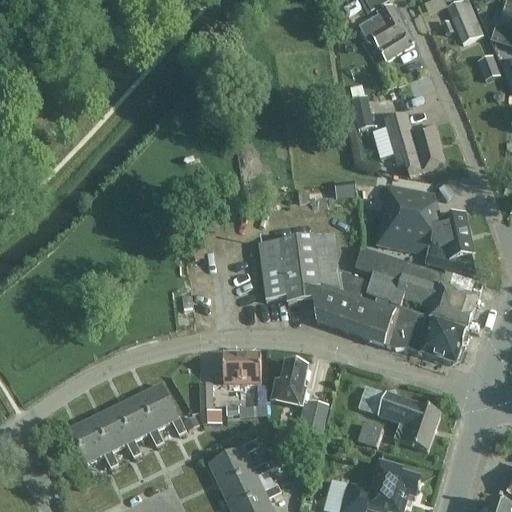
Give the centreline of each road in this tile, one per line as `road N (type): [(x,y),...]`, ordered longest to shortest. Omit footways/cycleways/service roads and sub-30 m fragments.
road 1 (residential): [(8,433),(125,362),(229,339),(317,345),(485,398)]
road 2 (residential): [(399,0),(511,247)]
